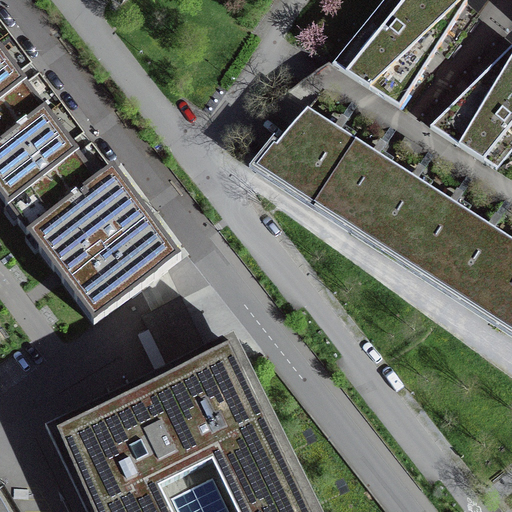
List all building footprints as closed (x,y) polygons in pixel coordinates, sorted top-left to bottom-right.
[(395,0),(339,70),(400,109),(430,62),(468,4),(463,0),(395,0)] [(511,47),(477,82),(430,129),(491,167),(511,140),(511,47)] [(0,51),(0,145),(45,112),(31,93),(0,51)] [(511,240),(307,109),(260,168),(511,329),(511,240)] [(85,165),(45,112),(0,145),(0,199),(1,201),(26,235),(97,182),(85,165)] [(94,325),(181,260),(156,227),(114,170),(97,182),(26,235),(58,277),(94,325)] [(164,366),(147,331),(136,337),(153,372),(164,366)] [(320,511),(234,337),(141,383),(45,429),(84,511),(320,511)]
